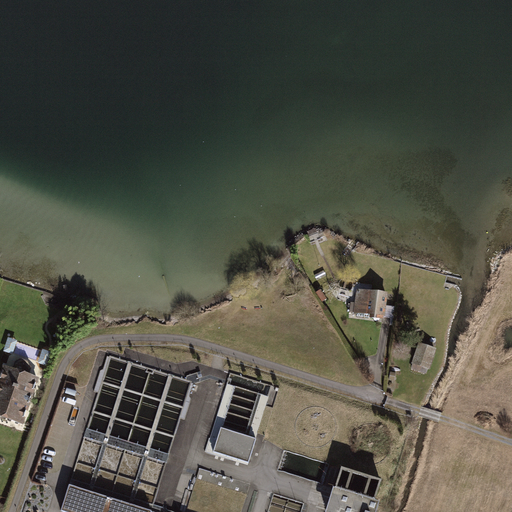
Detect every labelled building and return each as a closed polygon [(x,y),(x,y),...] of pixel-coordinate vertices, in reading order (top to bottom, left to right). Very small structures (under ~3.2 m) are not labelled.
[(387,296),(357,293),(354,318),(384,322),(387,296)] [(13,355),(17,340),(8,338),(4,352),(13,355)] [(429,374),(435,353),(417,347),(411,369),(429,374)] [(37,383),(2,371),(0,377),(0,421),(22,429),(37,383)] [(213,453),(248,464),(256,439),(221,429),(213,453)] [(142,511),(69,488),(62,511),(142,511)] [(377,511),(378,508),(335,495),(329,511),(377,511)]
